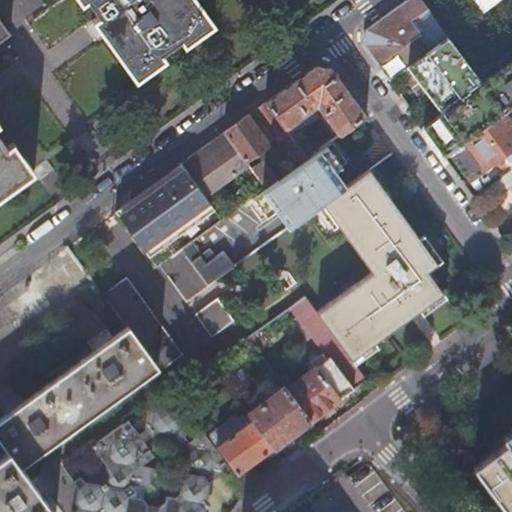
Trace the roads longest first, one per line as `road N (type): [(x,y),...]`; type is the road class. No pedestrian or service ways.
road 1 (residential): [(329,33),(0,274)]
road 2 (residential): [(329,33),(511,281)]
road 3 (residential): [(364,423),(511,313)]
road 4 (residential): [(249,511),(364,423)]
road 5 (track): [(0,17),(83,135)]
road 6 (residential): [(364,423),(447,511)]
